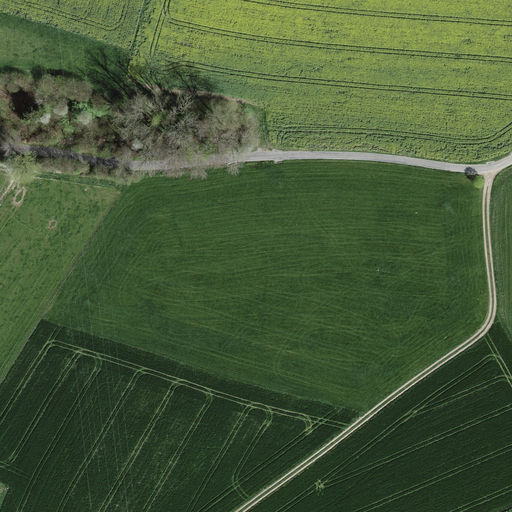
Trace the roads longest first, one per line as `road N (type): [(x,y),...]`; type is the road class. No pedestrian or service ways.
road 1 (unclassified): [(0,147),(148,166),(331,154),(488,168),(511,159)]
road 2 (track): [(240,511),(485,328),(493,304),(488,168)]
